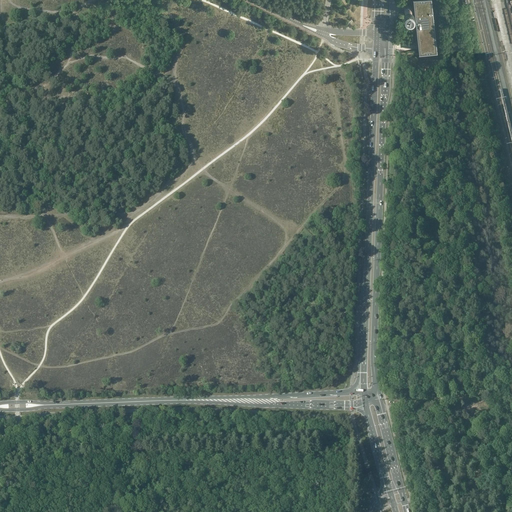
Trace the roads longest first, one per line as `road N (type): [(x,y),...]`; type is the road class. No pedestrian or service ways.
road 1 (primary): [(378,397),(386,49)]
road 2 (primary): [(376,49),(364,391)]
road 3 (track): [(459,0),(511,227)]
road 4 (primary): [(167,400),(366,408)]
road 5 (primary): [(364,391),(167,400)]
road 6 (track): [(511,390),(381,408)]
